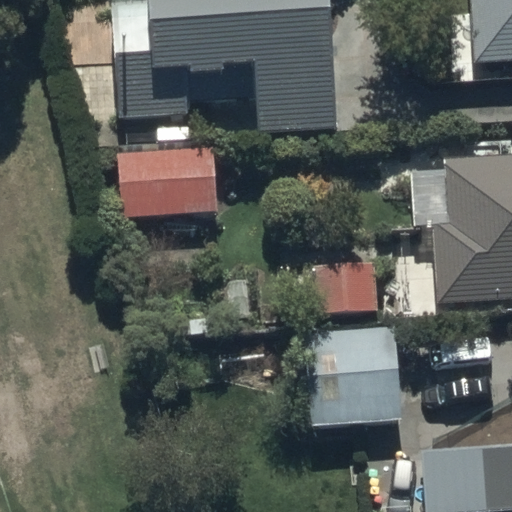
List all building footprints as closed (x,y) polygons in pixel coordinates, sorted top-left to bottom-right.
[(328,105),(321,0),(104,0),(111,97),(178,93),(177,68),(183,68),(184,84),(196,83),(198,113),(328,105)] [(511,0),(462,0),(466,61),(511,58),(511,0)] [(109,150),(112,213),(208,208),(205,145),(109,150)] [(428,227),(433,301),(511,295),(511,156),(442,161),(446,226),(428,227)] [(367,261),(322,265),(326,310),(372,305),(367,261)] [(301,335),(306,426),(396,421),(391,329),(301,335)] [(511,447),(413,452),(416,510),(511,505),(511,447)]
